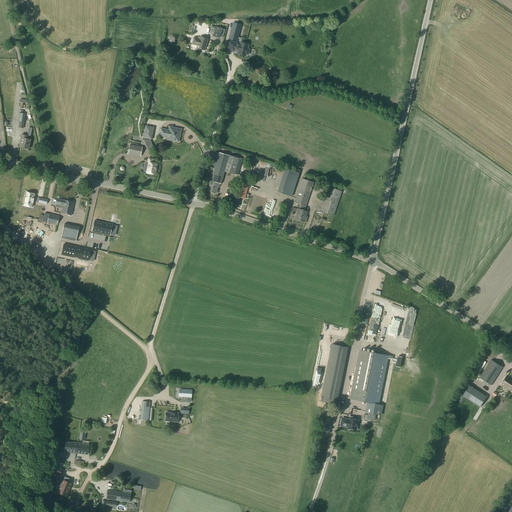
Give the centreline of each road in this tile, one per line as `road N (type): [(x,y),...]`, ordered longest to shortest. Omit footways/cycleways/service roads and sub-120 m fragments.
road 1 (unclassified): [(372,261),(193,203),(0,164)]
road 2 (track): [(72,511),(113,447),(150,358),(0,222)]
road 3 (unclassified): [(372,261),(430,0)]
road 4 (track): [(310,511),(372,261)]
road 5 (track): [(4,0),(45,173)]
road 6 (unclassified): [(511,350),(372,261)]
road 7 (track): [(147,351),(193,203)]
road 8 (track): [(228,77),(193,203)]
